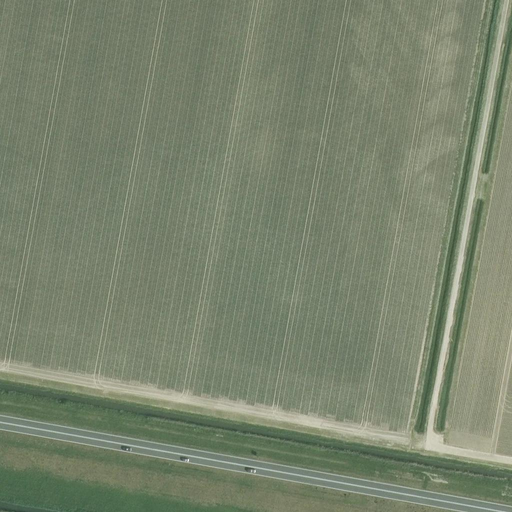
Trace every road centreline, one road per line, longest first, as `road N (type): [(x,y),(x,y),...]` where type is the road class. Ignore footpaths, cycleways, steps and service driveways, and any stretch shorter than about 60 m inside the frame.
road 1 (track): [(511,459),(432,445),(429,431),(506,0)]
road 2 (trunk): [(498,511),(0,423)]
